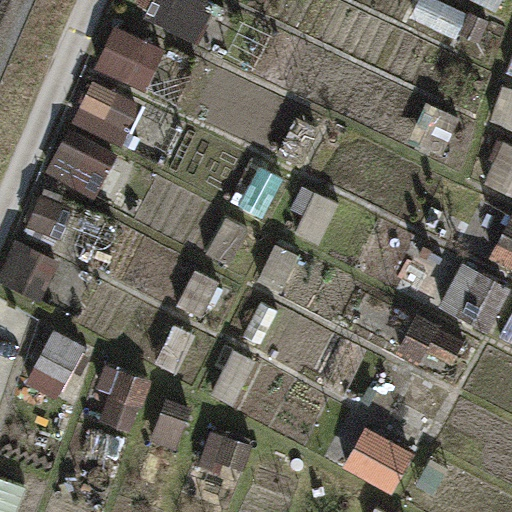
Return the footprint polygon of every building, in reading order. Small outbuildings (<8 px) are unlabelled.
[(178,34),(192,0),(148,0),(140,18),(178,34)] [(441,0),(417,0),(411,12),(463,37),(474,16),(441,0)] [(162,50),(118,31),(101,70),(146,89),(162,50)] [(92,117),(106,89),(90,82),(77,109),(92,117)] [(511,131),(511,128),(511,88),(502,84),(488,123),(511,131)] [(467,116),(445,105),(421,153),(443,164),(467,116)] [(328,123),(308,112),(287,150),(307,161),(328,123)] [(130,159),(73,131),(56,166),(112,194),(130,159)] [(299,177),(275,166),(254,214),(277,225),(299,177)] [(84,203),(45,191),(36,221),(74,233),(84,203)] [(322,252),(343,207),(320,196),(298,241),(322,252)] [(223,227),(247,239),(251,232),(227,219),(223,227)] [(511,231),(495,266),(511,274),(511,231)] [(57,259),(22,244),(6,281),(40,296),(57,259)] [(286,297),(300,268),(283,260),(269,289),(286,297)] [(498,333),(511,305),(511,290),(470,269),(450,308),(498,333)] [(206,318),(223,284),(199,271),(181,306),(206,318)] [(465,380),(482,349),(431,322),(414,352),(465,380)] [(89,346),(50,328),(34,361),(73,380),(89,346)] [(241,406),(265,367),(241,352),(217,391),(241,406)] [(152,379),(118,363),(95,414),(128,429),(152,379)] [(447,401),(414,382),(400,406),(434,425),(447,401)] [(202,412),(183,403),(169,435),(188,444),(202,412)] [(393,480),(414,443),(392,430),(371,467),(393,480)] [(256,448),(222,432),(211,457),(244,472),(256,448)] [(298,464),(273,453),(262,478),(287,489),(298,464)] [(360,511),(369,493),(323,474),(312,500),(340,511),(360,511)]
